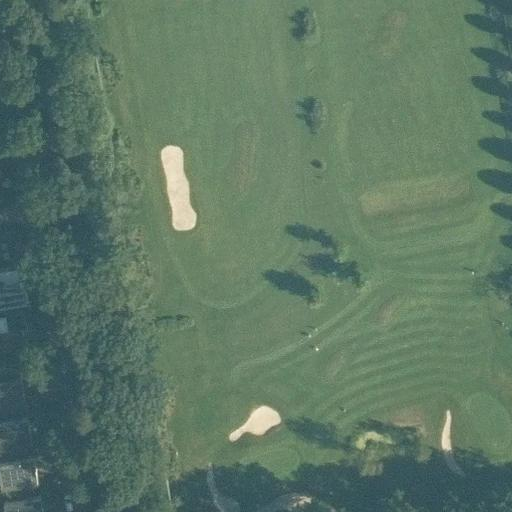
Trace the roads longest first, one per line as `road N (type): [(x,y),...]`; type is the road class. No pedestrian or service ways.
road 1 (residential): [(74,511),(25,217)]
road 2 (residential): [(25,217),(0,49)]
